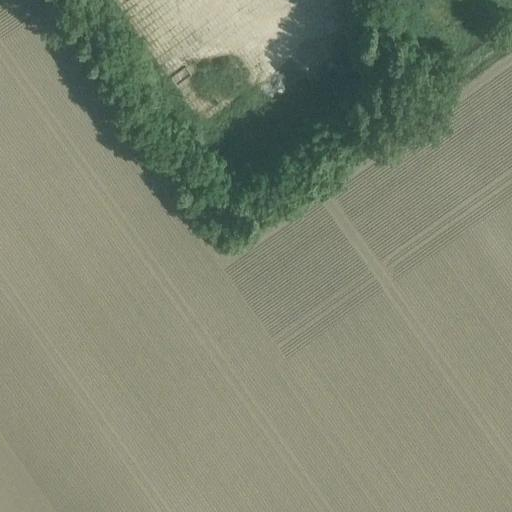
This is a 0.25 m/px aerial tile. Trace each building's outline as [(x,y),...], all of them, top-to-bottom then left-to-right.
[(141,0),(136,0),(114,12),(123,29),(150,15),(141,0)] [(288,53),(307,42),(302,33),(282,44),(288,53)] [(174,88),(190,77),(183,66),(167,77),(174,88)] [(239,76),(216,102),(227,111),(249,86),(239,76)] [(198,90),(185,101),(203,124),(217,114),(198,90)]
